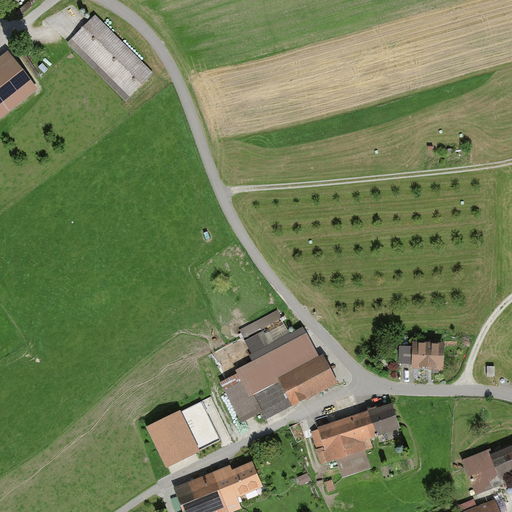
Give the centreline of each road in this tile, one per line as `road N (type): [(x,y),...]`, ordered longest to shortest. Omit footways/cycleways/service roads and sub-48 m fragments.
road 1 (unclassified): [(371,380),(257,258),(221,193),(171,63),(140,24),(103,0)]
road 2 (track): [(221,193),(511,160)]
road 3 (unclassified): [(120,511),(371,380)]
road 4 (unclassified): [(511,397),(371,380)]
